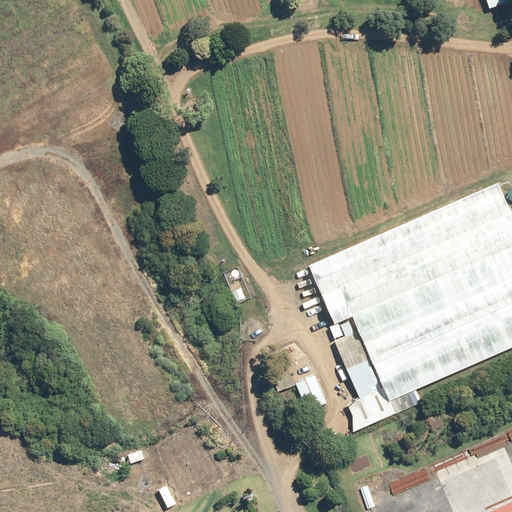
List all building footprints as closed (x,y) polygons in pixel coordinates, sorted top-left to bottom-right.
[(389,404),(417,392),(511,350),(511,211),(500,185),(305,270),(332,326),(336,325),(352,319),(383,390),(389,404)] [(334,340),(343,336),(338,326),(337,327),(336,325),(332,326),(329,328),(334,340)] [(355,334),(335,342),(359,400),(346,406),(352,418),(352,434),(422,403),(417,392),(389,404),(383,390),(379,392),(355,334)] [(270,374),(279,392),(293,385),(285,367),(270,374)] [(313,376),(294,385),(307,412),(326,404),(313,376)] [(416,470),(397,478),(401,487),(420,479),(416,470)] [(365,497),(384,490),(380,482),(362,490),(365,497)] [(511,511),(511,502),(489,511),(452,511),(452,509),(445,511),(511,511)]
